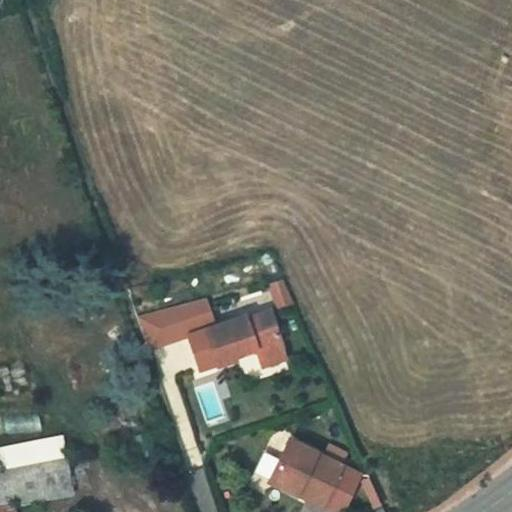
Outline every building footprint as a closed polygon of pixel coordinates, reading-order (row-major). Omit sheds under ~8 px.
[(287,304),(286,280),(271,281),(272,305),(287,304)] [(229,307),(172,327),(185,365),(202,360),(204,366),(220,360),(218,355),(244,346),(247,356),(252,360),(267,356),(271,349),(256,305),(231,314),(229,307)] [(267,356),(252,360),(247,356),(252,369),(275,361),(271,349),(267,356)] [(249,474),(320,505),(338,466),(268,434),(249,474)] [(345,463),(338,466),(351,496),(358,493),(345,463)]
